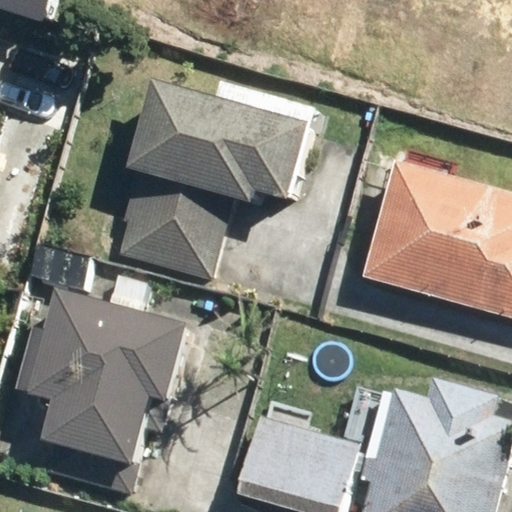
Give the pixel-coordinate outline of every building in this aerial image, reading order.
[(7,0),(65,16),(69,0),(7,0)] [(511,0),(468,0),(457,39),(441,34),(428,77),(511,101),(511,0)] [(86,111),(39,81),(0,141),(0,182),(29,201),(86,111)] [(145,169),(121,262),(204,282),(229,185),(287,200),(307,121),(152,82),(131,166),(145,169)] [(476,157),(383,130),(358,218),(394,228),(379,279),(511,317),(511,179),(473,168),(476,157)] [(54,283),(27,388),(46,392),(34,441),(134,467),(153,394),(169,398),(190,315),(129,300),(133,284),(98,274),(93,294),(54,283)] [(451,395),(405,382),(377,483),(389,486),(382,511),(510,511),(511,507),(511,390),(456,375),(451,395)] [(360,511),(379,439),(274,413),(253,495),(318,511),(360,511)]
